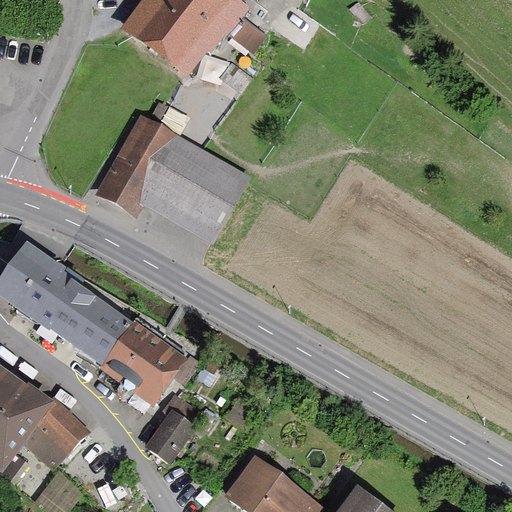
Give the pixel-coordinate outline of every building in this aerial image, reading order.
[(142,0),(121,28),(187,78),(249,8),(240,0),(142,0)] [(306,50),(322,26),(294,7),(277,31),(306,50)] [(266,34),(245,18),(231,36),(251,52),(266,34)] [(252,79),(232,64),(222,78),(242,93),(252,79)] [(249,177),(141,116),(97,193),(136,215),(142,204),(212,243),(249,177)] [(0,283),(0,290),(154,400),(186,357),(137,320),(130,330),(80,292),(85,286),(38,251),(0,283)] [(83,429),(0,367),(0,476),(15,488),(29,469),(13,458),(27,439),(58,462),(83,429)] [(147,449),(170,463),(204,413),(177,395),(165,413),(169,416),(147,449)] [(322,511),(256,463),(232,496),(253,511),(322,511)] [(45,511),(73,511),(88,497),(62,474),(36,503),(45,511)] [(380,511),(362,498),(350,511),(380,511)]
